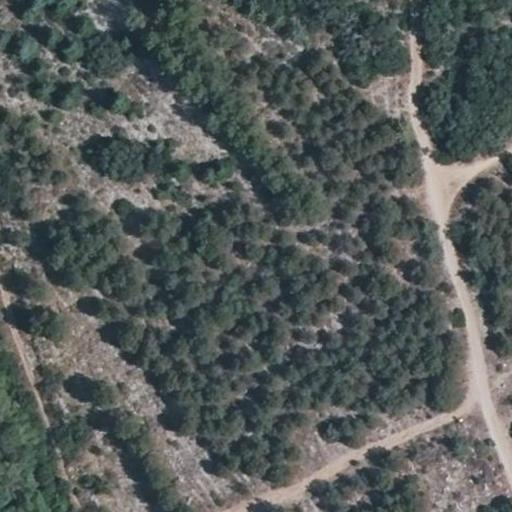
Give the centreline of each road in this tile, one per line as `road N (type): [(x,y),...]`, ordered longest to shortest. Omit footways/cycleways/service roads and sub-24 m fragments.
road 1 (track): [(511,441),(476,357),(422,96),(413,0)]
road 2 (track): [(254,511),(492,396),(511,377)]
road 3 (track): [(78,511),(0,286)]
